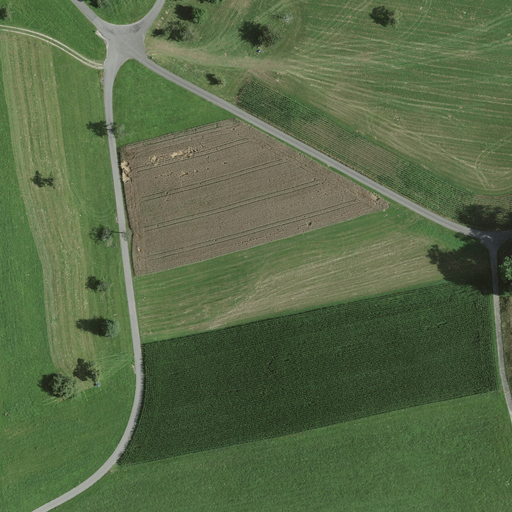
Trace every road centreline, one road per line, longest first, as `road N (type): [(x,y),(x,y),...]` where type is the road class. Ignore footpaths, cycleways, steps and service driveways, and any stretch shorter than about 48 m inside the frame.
road 1 (track): [(46,511),(116,463),(140,401),(108,81),(111,64),(163,0)]
road 2 (track): [(511,234),(458,230),(276,135),(149,65),(75,0)]
road 3 (track): [(511,394),(498,238)]
